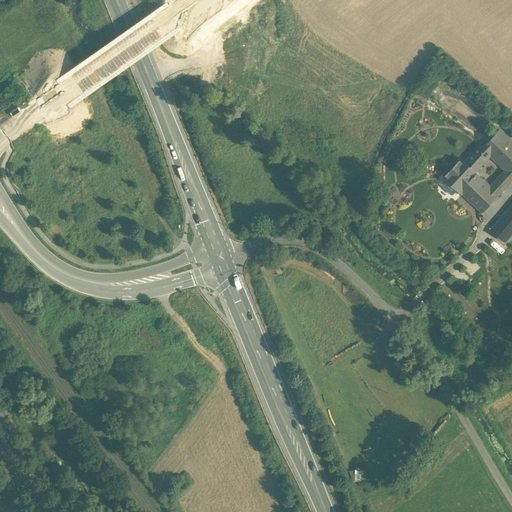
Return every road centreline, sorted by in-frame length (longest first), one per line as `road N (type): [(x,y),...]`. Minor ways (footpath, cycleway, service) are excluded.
road 1 (unclassified): [(219,256),(271,240),(323,249),(399,318),(511,498)]
road 2 (primary): [(219,256),(326,511)]
road 3 (primary): [(116,0),(219,256)]
road 4 (secondary): [(0,135),(192,0)]
road 5 (secondary): [(84,279),(121,287),(160,282),(219,256)]
road 6 (secondary): [(219,256),(84,279)]
